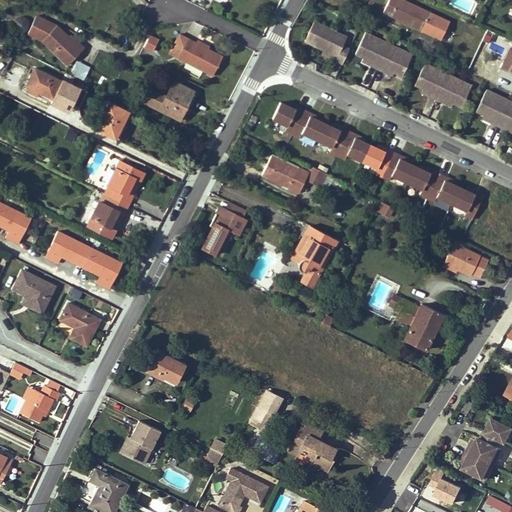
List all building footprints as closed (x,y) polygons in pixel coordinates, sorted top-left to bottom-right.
[(411,25),(422,30),(430,13),(402,0),(389,0),(383,12),(402,21),(404,17),(413,20),(411,25)] [(28,28),(27,15),(16,17),(17,29),(28,28)] [(67,64),(83,47),(77,42),(75,44),(67,36),(55,25),(36,15),(27,34),(41,41),(67,64)] [(402,21),(411,25),(413,20),(404,17),(402,21)] [(337,60),(343,63),(350,48),(343,45),(347,36),(314,20),(305,40),(324,49),(337,55),(335,59),(337,60)] [(412,55),(365,32),(355,54),(363,58),(371,62),(369,65),(371,66),(382,71),(384,72),(386,69),(394,72),(402,76),(412,55)] [(188,38),(179,33),(169,53),(178,57),(188,38)] [(75,44),(77,42),(69,34),(67,36),(75,44)] [(144,47),(152,51),(158,40),(150,35),(144,47)] [(178,57),(212,76),(223,56),(209,49),(208,48),(198,43),(188,38),(178,57)] [(198,43),(208,48),(209,46),(199,40),(198,43)] [(487,49),(502,55),(505,47),(490,41),(487,49)] [(337,55),(324,49),(322,53),(335,59),(337,55)] [(89,66),(76,60),(70,73),(82,79),(89,66)] [(472,85),(425,63),(415,85),(423,89),(431,92),(429,96),(431,97),(436,99),(441,101),(444,103),(445,99),(453,103),(461,107),(472,85)] [(64,83),(35,69),(26,86),(53,99),(55,95),(58,96),(64,83)] [(64,83),(58,96),(79,107),(87,92),(66,81),(64,83)] [(175,82),(168,94),(161,110),(180,119),(190,99),(193,91),(175,82)] [(511,101),(486,89),(476,111),(484,115),(492,118),(490,122),(493,123),(504,128),(505,129),(507,125),(511,127),(511,101)] [(272,117),(288,124),(285,129),(300,136),(303,131),(332,145),(330,150),(337,154),(345,158),(348,153),(377,167),(374,172),(382,175),(390,179),(392,174),(422,188),(419,193),(427,197),(435,200),(437,196),(466,210),(464,214),(472,218),(484,194),(476,190),(472,191),(466,189),(465,188),(454,183),(453,182),(448,180),(447,176),(431,169),(428,170),(421,168),(420,167),(408,161),(403,159),(402,155),(399,153),(394,151),(387,148),(386,147),(383,149),(376,146),(364,140),(358,138),(357,134),(355,132),(349,130),(342,126),(341,126),(338,128),(331,125),(319,119),(314,116),(313,112),(312,112),(297,105),(296,104),(293,106),(287,103),(280,100),(272,117)] [(128,112),(109,102),(96,129),(115,138),(128,112)] [(304,174),(296,171),(298,167),(299,166),(272,154),(263,174),(269,177),(282,183),(289,186),(290,185),(298,188),(304,174)] [(111,197),(127,205),(132,196),(126,193),(134,178),(139,181),(143,172),(120,160),(108,184),(115,188),(111,197)] [(328,173),(312,166),(307,179),(322,186),(328,173)] [(268,180),(280,186),(282,183),(269,177),(268,180)] [(132,196),(139,181),(134,178),(126,193),(132,196)] [(107,204),(99,201),(87,226),(111,238),(115,229),(110,226),(118,210),(123,213),(127,205),(111,197),(107,204)] [(380,200),(375,211),(389,217),(394,207),(380,200)] [(217,203),(200,247),(216,253),(226,229),(239,234),(249,209),(228,201),(226,206),(217,203)] [(5,237),(18,243),(19,241),(31,218),(0,202),(0,220),(2,222),(1,226),(8,230),(5,237)] [(115,229),(123,213),(118,210),(110,226),(115,229)] [(306,271),(301,281),(312,287),(337,239),(310,225),(292,258),(298,261),(297,264),(298,266),(299,268),(300,269),(303,270),(306,271)] [(96,282),(109,288),(111,285),(122,263),(58,231),(45,257),(58,263),(61,256),(71,261),(73,257),(94,267),(92,271),(99,275),(96,282)] [(454,243),(444,262),(457,269),(471,275),(472,272),(480,276),(488,260),(480,256),(480,255),(454,243)] [(71,261),(92,271),(94,267),(73,257),(71,261)] [(145,263),(141,261),(137,269),(141,271),(145,263)] [(444,262),(443,266),(456,272),(457,269),(444,262)] [(33,297),(28,307),(40,313),(53,285),(21,270),(13,287),(25,293),(33,297)] [(78,297),(81,290),(71,286),(68,294),(78,297)] [(25,293),(20,303),(28,307),(33,297),(25,293)] [(406,300),(400,297),(398,302),(392,299),(390,304),(401,309),(406,300)] [(411,326),(405,338),(405,339),(426,349),(443,314),(422,304),(420,307),(406,300),(401,309),(397,318),(411,326)] [(74,327),(69,337),(86,345),(100,319),(67,303),(59,319),(71,325),(72,323),(75,325),(74,327)] [(325,323),(328,316),(323,314),(320,321),(325,323)] [(176,381),(184,364),(157,351),(148,371),(157,376),(159,373),(176,381)] [(26,369),(15,363),(11,372),(22,377),(26,369)] [(59,385),(48,379),(45,386),(56,391),(59,385)] [(38,422),(41,415),(44,409),(48,411),(53,399),(55,400),(59,392),(56,391),(45,386),(44,385),(40,393),(33,390),(27,401),(25,400),(19,413),(38,422)] [(25,400),(27,401),(33,390),(27,387),(22,398),(25,400)] [(266,390),(253,416),(266,423),(271,414),(273,414),(281,398),(266,390)] [(184,396),(179,406),(189,411),(194,401),(184,396)] [(474,404),(468,400),(460,411),(466,415),(474,404)] [(263,429),(266,423),(253,416),(249,422),(263,429)] [(502,442),(509,429),(490,419),(484,432),(482,431),(478,439),(476,438),(474,441),(473,445),(468,443),(461,458),(465,460),(464,464),(462,467),(485,478),(490,468),(487,467),(491,458),(494,460),(497,452),(499,450),(492,446),(496,439),(502,442)] [(141,421),(132,438),(124,453),(146,464),(153,450),(162,432),(141,421)] [(305,431),(301,439),(296,437),(291,448),(299,452),(300,449),(313,456),(311,459),(329,468),(333,459),(331,458),(335,449),(317,440),(314,438),(316,433),(307,428),(309,425),(303,422),(300,429),(305,431)] [(316,433),(314,438),(317,440),(321,431),(309,425),(307,428),(316,433)] [(301,439),(305,431),(300,429),(296,437),(301,439)] [(121,452),(124,453),(132,438),(129,437),(121,452)] [(214,439),(213,442),(223,447),(225,444),(214,439)] [(210,447),(221,452),(223,447),(213,442),(210,447)] [(205,457),(216,462),(221,452),(210,447),(205,457)] [(0,477),(3,479),(12,460),(0,453),(0,477)] [(205,457),(204,460),(215,465),(216,462),(205,457)] [(327,471),(329,468),(311,459),(310,462),(327,471)] [(435,485),(432,494),(454,501),(460,481),(442,476),(444,468),(435,466),(430,483),(435,485)] [(91,480),(101,485),(92,503),(108,511),(113,511),(127,485),(96,469),(91,480)] [(231,480),(222,497),(225,498),(238,472),(230,469),(226,478),(231,480)] [(242,494),(246,495),(260,502),(267,486),(238,472),(225,498),(222,497),(218,506),(231,511),(237,511),(241,506),(237,504),(242,494)] [(511,511),(511,506),(499,500),(495,507),(505,511),(511,511)] [(324,511),(303,502),(297,511),(324,511)] [(193,511),(196,508),(185,503),(180,511),(193,511)]
